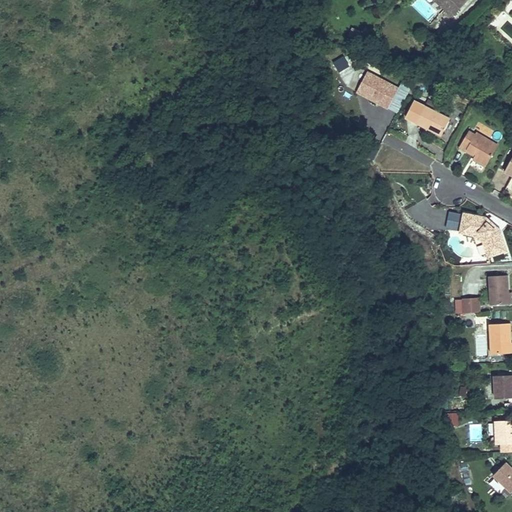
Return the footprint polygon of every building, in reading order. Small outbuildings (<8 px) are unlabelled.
[(455,0),(426,0),(425,2),(451,25),(466,8),(455,0)] [(367,72),(357,91),(369,97),(368,98),(388,108),(399,89),(367,72)] [(411,104),(403,121),(430,132),(437,115),(411,104)] [(457,127),(448,145),(454,149),(456,146),(465,151),(463,154),(462,156),(475,163),(487,140),(466,129),(465,131),(457,127)] [(456,146),(454,149),(463,154),(465,151),(456,146)] [(511,149),(507,147),(495,169),(510,176),(511,174),(511,173),(511,149)] [(453,210),(450,229),(465,231),(467,229),(475,236),(473,238),(479,252),(496,246),(489,225),(487,224),(485,226),(476,219),(478,217),(474,213),(453,210)] [(478,217),(476,219),(485,226),(487,224),(478,217)] [(467,229),(465,231),(473,238),(475,236),(467,229)] [(499,270),(480,272),(483,301),(502,299),(499,270)] [(472,295),(464,296),(466,310),(473,309),(472,295)] [(466,310),(464,296),(456,297),(457,311),(466,310)] [(505,320),(483,322),(486,351),(508,349),(506,338),(505,320)] [(490,372),(492,395),(510,393),(508,371),(490,372)] [(511,415),(492,417),(495,441),(499,440),(500,448),(511,447),(511,415)] [(511,465),(505,459),(492,473),(511,489),(511,487),(511,465)]
